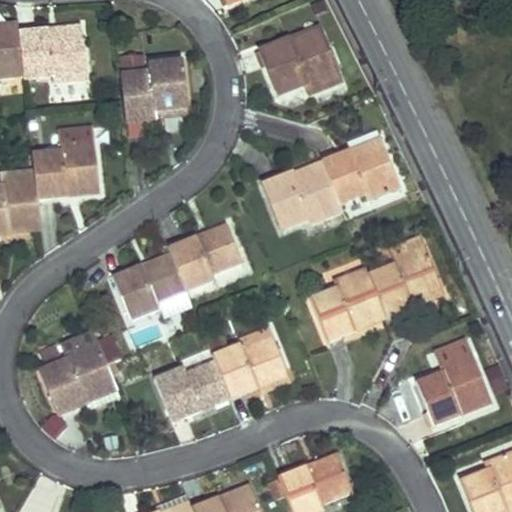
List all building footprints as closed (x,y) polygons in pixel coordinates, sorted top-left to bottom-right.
[(0,20),(15,21),(15,6),(0,4),(0,20)] [(20,24),(0,26),(0,79),(26,77),(21,33),(20,24)] [(82,27),(21,33),(26,77),(26,80),(54,77),(54,84),(88,80),(82,27)] [(320,29),(263,53),(281,96),(307,86),(310,93),(341,80),(320,29)] [(119,73),(145,71),(144,57),(118,59),(119,73)] [(152,73),(123,76),(126,108),(128,123),(190,116),(184,63),(151,66),(152,73)] [(61,151),(34,154),(36,177),(38,200),(102,195),(96,149),(96,141),(94,132),(61,134),(62,145),(60,146),(61,151)] [(354,152),(324,164),(341,207),(367,196),(370,203),(401,189),(378,134),(351,145),(354,152)] [(324,164),(266,187),(283,231),(309,220),(312,227),(344,213),(341,207),(324,164)] [(3,188),(0,187),(0,235),(42,231),(38,200),(36,177),(2,180),(3,188)] [(227,227),(171,250),(173,256),(188,294),(217,282),(214,277),(243,264),(227,227)] [(395,265),(370,276),(388,320),(445,296),(421,238),(389,251),(395,265)] [(173,256),(114,280),(132,323),(159,312),(157,307),(188,294),(173,256)] [(337,289),(312,299),(330,343),(388,320),(370,276),(367,269),(334,282),(337,289)] [(215,362),(231,400),(260,388),(290,377),(271,329),(239,342),(241,346),(213,356),(215,362)] [(112,339),(98,345),(108,368),(115,364),(122,362),(112,339)] [(69,361),(42,372),(61,417),(118,392),(112,379),(108,368),(98,345),(97,342),(66,354),(69,361)] [(444,373),(417,384),(436,428),(493,403),(468,345),(437,358),(444,373)] [(57,346),(35,355),(39,366),(61,357),(57,346)] [(183,369),(154,380),(174,423),(231,400),(215,362),(186,374),(183,369)] [(115,364),(108,368),(112,379),(120,374),(115,364)] [(290,377),(260,388),(265,399),(295,385),(290,377)] [(232,408),(191,419),(195,435),(237,424),(232,408)] [(488,472),(463,483),(475,511),(511,511),(511,454),(485,466),(488,472)] [(337,455),(279,477),(281,482),(287,499),(292,511),(316,511),(326,509),(323,504),(352,492),(337,455)] [(281,482),(272,486),(280,502),(287,499),(281,482)] [(259,511),(249,486),(192,508),(193,511),(259,511)] [(159,511),(193,511),(192,508),(187,498),(158,509),(159,511)]
